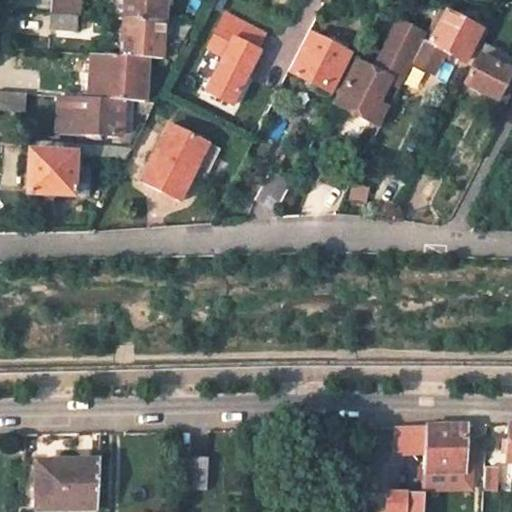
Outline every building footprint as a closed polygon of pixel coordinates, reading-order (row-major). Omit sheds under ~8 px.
[(79,14),(79,0),(52,0),(52,12),(79,14)] [(128,0),(127,17),(167,20),(168,0),(128,0)] [(364,17),(365,8),(350,7),(349,15),(364,17)] [(443,9),(430,33),(415,63),(434,73),(442,57),(446,50),(457,56),(467,61),(483,30),(443,9)] [(261,46),(269,31),(228,11),(211,45),(229,54),(219,75),(224,78),(216,95),(236,105),(264,48),(261,46)] [(79,14),(52,12),(50,28),(78,29),(79,14)] [(152,57),(165,58),(167,20),(127,17),(125,55),(152,57)] [(402,18),(383,53),(404,64),(374,121),(382,125),(415,63),(430,33),(402,18)] [(182,39),(191,22),(176,21),(174,39),(182,39)] [(332,93),(352,55),(314,35),(295,73),(332,93)] [(442,57),(453,63),(457,56),(446,50),(442,57)] [(486,52),(469,84),(499,100),(505,88),(511,91),(511,88),(511,74),(504,70),(508,64),(486,52)] [(105,97),(107,54),(94,53),(91,96),(105,97)] [(358,59),(336,102),(374,121),(404,64),(383,53),(376,68),(358,59)] [(152,57),(125,55),(107,54),(105,97),(124,98),(140,99),(149,100),(152,57)] [(210,92),(216,95),(224,78),(219,75),(210,92)] [(25,92),(0,89),(0,109),(24,111),(25,92)] [(124,98),(105,97),(91,96),(60,94),(57,131),(121,135),(124,98)] [(140,99),(139,112),(151,113),(157,100),(149,100),(140,99)] [(181,194),(194,168),(190,166),(202,142),(206,144),(209,137),(171,119),(142,176),(181,194)] [(97,144),(68,142),(67,151),(78,152),(78,154),(96,156),(97,144)] [(212,147),(206,144),(202,142),(190,166),(194,168),(201,171),(212,147)] [(96,156),(128,158),(134,146),(97,144),(96,156)] [(77,166),(78,154),(78,152),(67,151),(34,149),(30,191),(76,194),(77,166)] [(77,166),(76,194),(92,195),(93,166),(77,166)] [(272,170),(257,201),(278,211),(294,181),(272,170)] [(424,425),(394,426),(392,451),(423,453),(424,425)] [(439,425),(424,425),(423,453),(422,471),(461,472),(463,425),(439,425)] [(272,489),(275,428),(251,429),(248,489),(272,489)] [(206,456),(174,454),(172,486),(205,487),(206,456)] [(98,458),(33,461),(34,511),(95,508),(98,458)] [(492,491),(494,469),(482,469),(480,491),(492,491)] [(419,511),(421,492),(386,490),(384,511),(419,511)]
